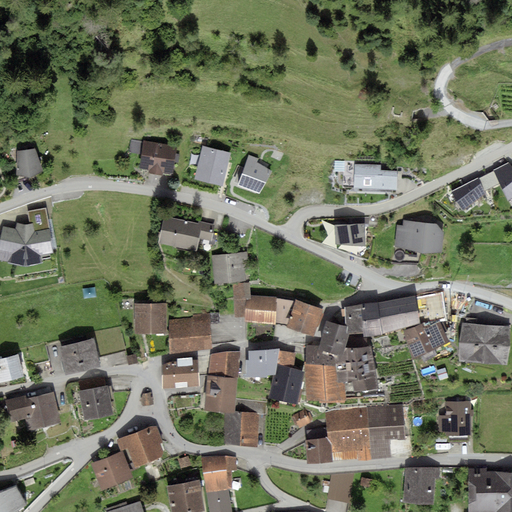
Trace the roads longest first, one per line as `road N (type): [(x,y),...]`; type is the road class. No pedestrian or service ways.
road 1 (residential): [(288,236),(231,210),(111,186),(80,185),(0,208)]
road 2 (residential): [(511,459),(311,468),(254,453)]
road 3 (residential): [(153,366),(169,357),(314,338),(332,309),(376,279)]
road 4 (residential): [(288,236),(309,211),(377,210),(511,146)]
road 5 (primary): [(511,74),(310,0)]
road 6 (track): [(511,41),(481,50),(441,80),(445,101),(460,116),(486,127),(511,123)]
road 7 (residential): [(143,368),(0,392)]
road 8 (residential): [(511,304),(460,288),(376,279)]
